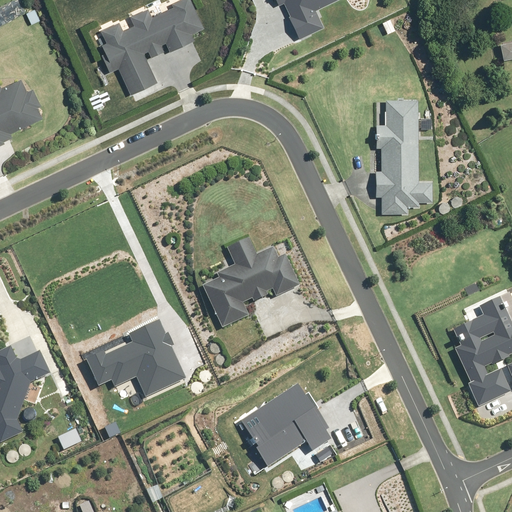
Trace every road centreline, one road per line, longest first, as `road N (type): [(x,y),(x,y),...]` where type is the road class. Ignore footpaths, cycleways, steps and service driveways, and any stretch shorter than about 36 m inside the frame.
road 1 (residential): [(0,204),(198,109),(244,107),(274,120),(299,154),(455,484)]
road 2 (unknown): [(89,161),(166,318),(168,353),(147,369)]
